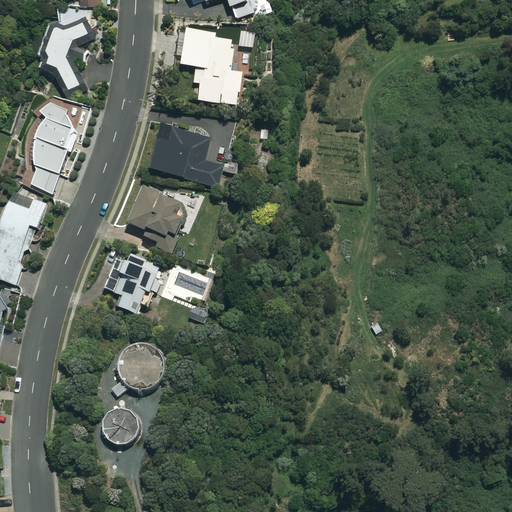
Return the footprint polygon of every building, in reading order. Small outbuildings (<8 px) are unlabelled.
[(204,0),(206,3),(214,0),(230,0),(238,19),(258,12),(254,0),(204,0)] [(88,87),(78,70),(88,43),(95,39),(86,19),(66,29),(54,25),(39,72),(54,76),(68,99),(88,87)] [(216,35),(186,30),(181,66),(196,69),(194,84),(201,85),(198,101),(237,107),(242,74),(231,73),(235,42),(215,39),(216,35)] [(255,34),(241,33),(239,47),(253,49),(255,34)] [(78,132),(72,130),(65,115),(66,110),(51,105),(43,111),(42,115),(46,117),(37,132),(33,145),(33,162),(34,166),(37,167),(30,187),(52,194),(66,150),(72,152),(78,132)] [(209,139),(162,126),(150,169),(216,188),(222,166),(203,161),(209,139)] [(239,165),(226,161),(223,172),(236,176),(239,165)] [(181,201),(143,186),(128,224),(146,231),(143,238),(158,244),(156,248),(172,254),(178,240),(176,239),(184,219),(176,216),(181,201)] [(50,205),(12,193),(0,223),(0,280),(16,285),(21,267),(17,265),(28,227),(42,231),(50,205)] [(163,268),(128,255),(113,293),(123,297),(119,308),(138,316),(142,305),(148,308),(163,268)] [(0,357),(6,332),(12,334),(22,293),(0,287),(0,357)] [(117,397),(129,389),(142,392),(153,388),(161,378),(163,366),(159,355),(150,347),(138,344),(126,349),(118,358),(116,366),(117,374),(121,382),(111,389),(117,397)] [(103,422),(102,428),(103,435),(106,440),(111,444),(120,446),(126,445),(132,442),(136,437),(138,427),(135,418),(131,414),(126,411),(119,410),(110,412),(106,417),(103,422)]
